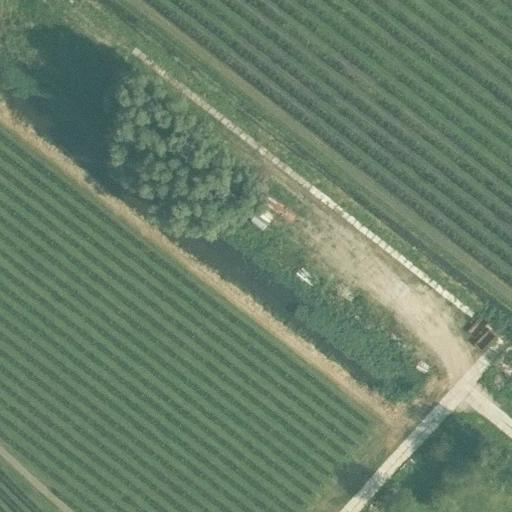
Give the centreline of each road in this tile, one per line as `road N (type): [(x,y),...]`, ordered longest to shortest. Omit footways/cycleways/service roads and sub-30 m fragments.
road 1 (track): [(50,0),(442,294),(480,344),(461,389)]
road 2 (track): [(349,511),(461,389),(511,429)]
